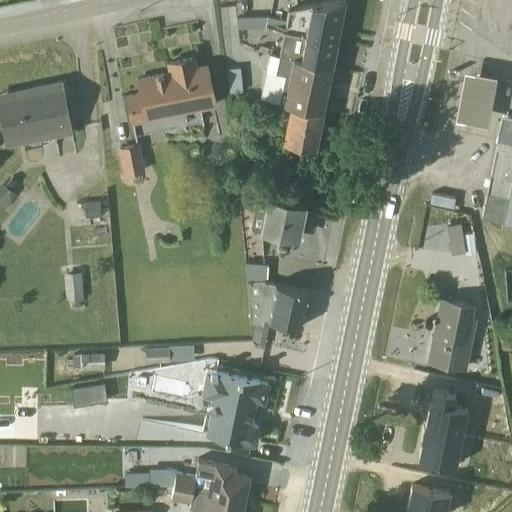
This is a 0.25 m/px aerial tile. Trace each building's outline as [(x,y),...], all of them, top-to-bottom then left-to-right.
[(283,30),(335,40),(343,0),(336,0),(287,10),(286,19),(265,16),(235,17),(236,28),(264,27),(283,30)] [(283,30),(279,55),(330,65),(335,40),(283,30)] [(277,102),(321,111),(330,65),(279,55),(274,73),(283,75),(277,102)] [(123,95),(129,123),(214,106),(205,65),(194,68),(192,58),(167,63),(168,73),(136,79),(138,92),(123,95)] [(241,91),(238,67),(225,69),(228,93),(241,91)] [(478,74),(460,71),(451,119),(470,123),(483,125),(492,77),(478,74)] [(0,122),(5,146),(53,137),(69,133),(70,133),(60,82),(0,94),(0,122)] [(256,99),(241,96),(237,114),(252,117),(256,99)] [(281,141),(313,148),(321,111),(277,102),(274,113),(286,116),(281,141)] [(511,117),(499,115),(494,140),(496,141),(480,217),(501,222),(501,223),(511,224),(511,117)] [(117,148),(122,176),(143,171),(137,144),(117,148)] [(14,195),(0,184),(0,206),(2,209),(14,195)] [(428,202),(451,208),(453,198),(430,193),(428,202)] [(257,195),(250,228),(294,238),(301,205),(305,205),(257,195)] [(83,203),(84,217),(106,216),(104,201),(83,203)] [(464,255),(474,253),(471,233),(461,234),(459,223),(445,226),(449,254),(463,252),(464,255)] [(262,348),(267,320),(299,327),(307,291),(264,281),(264,264),(243,262),(251,346),(262,348)] [(80,270),(63,270),(64,298),(81,297),(80,270)] [(472,305),(440,298),(428,360),(464,368),(465,368),(475,317),(471,315),(472,305)] [(192,359),(191,344),(167,345),(167,346),(143,348),(144,363),(168,362),(168,361),(192,359)] [(90,379),(102,376),(102,369),(102,368),(102,352),(79,353),(72,356),(72,367),(79,369),(89,369),(90,379)] [(257,381),(205,369),(199,395),(211,398),(204,434),(244,442),(250,442),(254,440),(256,427),(254,424),(248,423),(253,399),(262,401),(266,383),(257,381)] [(101,377),(104,398),(128,395),(130,393),(141,391),(138,370),(101,377)] [(52,388),(56,407),(103,399),(100,380),(52,388)] [(428,400),(422,425),(460,433),(465,407),(453,405),(455,393),(432,388),(429,400),(428,400)] [(479,418),(484,446),(509,441),(505,413),(479,418)] [(460,433),(422,425),(419,440),(420,440),(416,457),(454,465),(460,433)] [(175,473),(172,485),(241,499),(246,474),(230,471),(231,465),(196,459),(194,471),(196,471),(195,476),(175,473)] [(95,471),(82,472),(82,483),(95,483),(95,471)] [(407,509),(406,511),(444,511),(448,492),(410,484),(405,508),(407,509)] [(172,485),(169,499),(189,503),(188,508),(201,511),(200,511),(238,511),(241,499),(172,485)]
